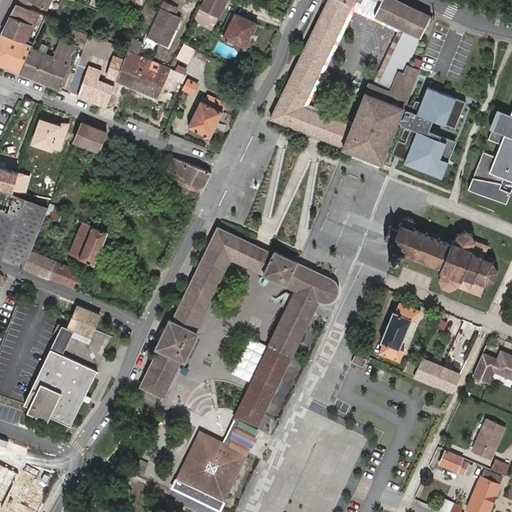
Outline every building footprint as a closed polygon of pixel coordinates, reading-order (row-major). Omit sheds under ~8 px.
[(26,0),(17,0),(16,3),(29,9),(32,2),(26,0)] [(26,0),(32,2),(46,9),(49,0),(26,0)] [(204,0),(195,20),(211,27),(223,0),(204,0)] [(354,0),(327,0),(271,118),(307,132),(317,111),(303,105),(354,0)] [(376,10),(381,0),(374,0),(371,7),(376,10)] [(431,15),(399,0),(381,0),(376,10),(374,14),(420,36),(431,15)] [(16,3),(1,33),(24,43),(31,25),(37,28),(38,24),(37,22),(40,13),(29,9),(16,3)] [(177,9),(163,3),(146,36),(167,46),(180,19),(173,16),(177,9)] [(223,37),(244,48),(256,23),(235,12),(223,37)] [(131,33),(133,23),(121,21),(120,31),(131,33)] [(0,65),(19,73),(31,47),(32,46),(24,43),(1,33),(0,35),(0,65)] [(139,42),(129,37),(125,46),(135,51),(139,42)] [(77,46),(67,42),(60,39),(53,55),(31,47),(19,73),(60,89),(70,64),(72,55),(76,50),(77,48),(77,46)] [(183,45),(177,57),(189,64),(195,50),(183,45)] [(168,75),(183,81),(185,75),(169,68),(127,50),(124,59),(117,80),(117,81),(158,98),(168,75)] [(107,76),(117,80),(124,59),(114,55),(107,76)] [(398,72),(390,93),(368,84),(352,126),(344,149),(343,152),(382,167),(384,163),(399,124),(402,125),(401,127),(410,131),(410,132),(404,130),(400,140),(406,142),(405,144),(398,142),(392,156),(395,157),(392,163),(394,164),(397,165),(399,158),(406,161),(404,165),(442,179),(456,144),(429,133),(433,121),(456,130),(466,103),(427,88),(421,104),(416,102),(411,114),(406,112),(403,122),(400,121),(419,70),(407,66),(404,74),(398,72)] [(89,67),(77,99),(107,111),(115,87),(97,81),(101,72),(89,67)] [(187,78),(182,88),(192,93),(198,83),(187,78)] [(203,100),(201,99),(188,126),(210,137),(223,111),(222,110),(225,102),(208,94),(203,100)] [(511,112),(511,113),(501,109),(494,127),(491,126),(487,136),(499,141),(494,153),(482,148),(466,186),(504,201),(511,183),(501,178),(502,175),(511,179),(511,112)] [(317,111),(307,132),(314,135),(317,136),(344,149),(352,126),(317,111)] [(58,122),(57,125),(41,121),(34,141),(50,147),(51,146),(58,148),(66,125),(58,122)] [(83,123),(75,141),(90,147),(88,153),(96,156),(105,132),(83,123)] [(50,147),(34,141),(32,146),(48,152),(50,147)] [(210,171),(174,156),(164,176),(200,191),(210,171)] [(0,186),(12,190),(17,171),(0,166),(0,186)] [(17,171),(12,190),(24,192),(29,174),(17,171)] [(0,197),(0,257),(23,267),(30,250),(44,214),(46,208),(3,192),(0,197)] [(441,266),(440,269),(443,270),(440,277),(443,284),(450,287),(457,284),(480,294),(486,282),(492,279),(495,274),(497,270),(493,262),(483,258),(488,245),(475,240),(471,233),(465,231),(458,234),(455,240),(452,239),(451,243),(418,230),(413,228),(415,223),(413,218),(410,217),(405,219),(403,224),(400,223),(398,229),(389,226),(385,237),(393,240),(391,246),(391,247),(388,257),(394,259),(400,261),(404,251),(441,266)] [(108,230),(82,220),(69,252),(93,263),(108,230)] [(157,348),(139,385),(162,396),(180,360),(182,355),(187,357),(197,337),(192,335),(195,330),(231,257),(240,236),(239,236),(218,226),(172,319),(169,318),(155,347),(157,348)] [(262,246),(240,236),(231,257),(263,273),(273,251),(266,248),(262,246)] [(23,267),(77,289),(84,272),(30,250),(23,267)] [(296,289),(242,402),(223,441),(221,445),(202,436),(192,456),(188,454),(172,488),(202,501),(220,510),(248,453),(228,444),(235,429),(240,420),(256,427),(313,316),(319,303),(324,304),(329,304),(333,302),(336,298),(338,295),(339,290),(338,285),(335,281),(297,263),(273,251),(263,273),(296,289)] [(403,349),(400,347),(411,319),(415,321),(420,309),(400,300),(395,309),(393,309),(380,341),(383,342),(378,352),(399,360),(403,349)] [(94,328),(99,315),(77,306),(72,318),(68,328),(73,330),(90,336),(94,328)] [(444,329),(448,321),(440,318),(436,326),(444,329)] [(73,330),(68,328),(62,325),(50,348),(62,354),(73,330)] [(73,331),(71,336),(88,341),(90,337),(73,331)] [(62,354),(50,348),(24,403),(29,406),(27,410),(36,415),(47,420),(49,415),(70,425),(82,400),(83,399),(88,401),(89,399),(90,396),(85,393),(96,370),(62,354)] [(494,369),(511,376),(511,354),(502,350),(499,358),(483,351),(474,373),(489,380),(494,369)] [(353,359),(352,362),(363,367),(365,364),(367,359),(355,354),(353,359)] [(414,374),(435,382),(442,365),(421,357),(415,370),(414,374)] [(407,360),(403,369),(414,374),(415,370),(412,369),(415,363),(407,360)] [(442,365),(435,382),(451,389),(459,372),(442,365)] [(472,450),(491,458),(505,426),(486,417),(472,450)] [(228,444),(248,453),(255,439),(235,429),(228,444)] [(221,445),(223,441),(200,430),(188,454),(192,456),(202,436),(221,445)] [(462,456),(446,450),(440,463),(456,470),(456,469),(464,472),(468,462),(461,459),(462,456)] [(496,461),(493,470),(505,475),(509,467),(496,461)] [(482,475),(481,475),(467,507),(477,511),(486,511),(501,483),(499,482),(501,477),(485,470),(482,475)] [(446,498),(441,510),(446,511),(462,511),(463,511),(460,511),(462,506),(446,498)]
